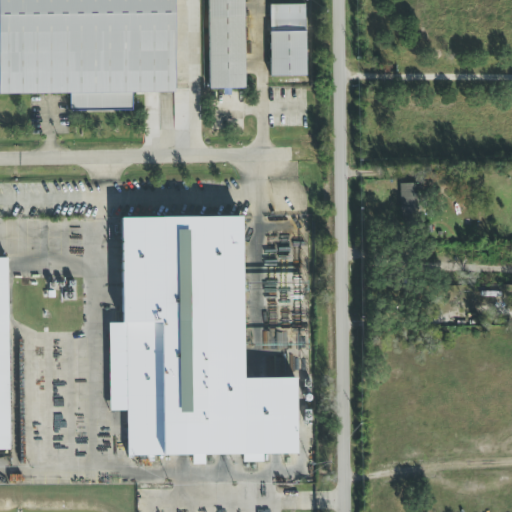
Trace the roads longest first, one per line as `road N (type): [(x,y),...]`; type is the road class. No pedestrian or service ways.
road 1 (tertiary): [(341,0),(348,511)]
road 2 (residential): [(297,157),(0,160)]
